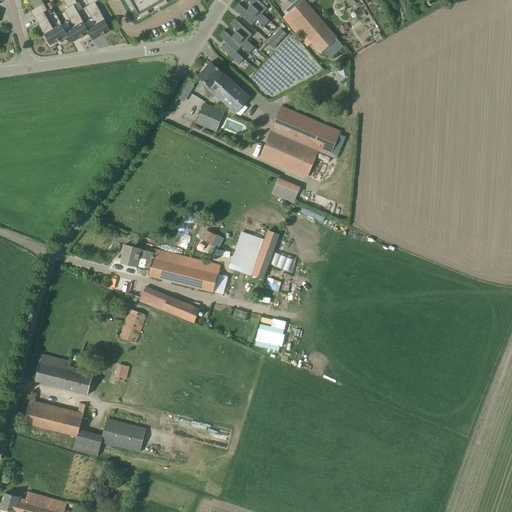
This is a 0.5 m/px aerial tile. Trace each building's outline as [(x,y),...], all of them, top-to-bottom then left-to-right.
[(41,0),(28,0),(35,10),(44,4),(41,0)] [(77,3),(75,0),(62,0),(67,8),(73,5),(77,3)] [(125,0),(135,17),(139,15),(141,19),(150,14),(148,10),(157,5),(159,9),(168,3),(166,0),(125,0)] [(258,0),(246,0),(252,5),(262,14),(267,8),(258,0)] [(282,18),(315,57),(323,50),(330,58),(344,46),(305,0),(302,0),(288,12),(282,18)] [(111,30),(95,3),(95,2),(89,6),(89,5),(85,7),(95,25),(87,29),(87,30),(89,33),(93,40),(111,30)] [(251,26),(257,20),(246,11),(239,4),(233,10),(251,26)] [(67,8),(64,10),(74,27),(66,32),(68,35),(67,36),(71,43),(89,33),(87,30),(87,29),(73,5),(67,8)] [(252,5),(246,11),(257,20),(264,27),(269,21),(262,14),(252,5)] [(47,18),(37,23),(50,45),(67,36),(68,35),(66,32),(62,25),(53,30),(47,18)] [(229,24),(237,31),(247,40),(249,37),(252,34),(235,18),(229,24)] [(274,46),(286,34),(281,29),(269,42),(274,46)] [(242,46),(231,36),(224,30),(219,36),(226,42),(236,52),(242,46)] [(237,31),(231,36),(242,46),(249,53),(255,47),(247,40),(237,31)] [(244,58),(236,52),(226,42),(221,48),(238,64),(244,58)] [(211,62),(198,77),(210,88),(210,87),(216,93),(215,95),(236,114),(250,98),(234,83),(231,87),(220,76),(223,73),(211,62)] [(196,122),(210,128),(216,131),(224,112),(218,110),(204,104),(196,122)] [(331,155),(341,132),(281,106),(271,129),(331,155)] [(318,153),(270,132),(260,156),(308,177),(318,153)] [(269,193),(292,203),(299,187),(276,178),(269,193)] [(311,205),(314,195),(305,192),(301,201),(311,205)] [(203,226),(197,237),(198,237),(217,247),(222,237),(207,230),(208,228),(203,226)] [(264,278),(280,234),(268,230),(252,274),(264,278)] [(155,250),(154,253),(140,250),(140,249),(124,245),(123,251),(124,251),(121,263),(136,267),(138,259),(151,262),(148,276),(187,285),(214,292),(218,275),(220,266),(155,250)] [(194,323),(200,309),(145,287),(140,300),(194,323)] [(111,305),(103,303),(99,318),(107,320),(111,305)] [(147,315),(129,309),(119,337),(136,343),(147,315)] [(44,384),(88,395),(93,376),(92,376),(93,373),(70,367),(71,361),(42,354),(40,362),(39,362),(39,363),(40,363),(35,380),(35,381),(44,384)] [(113,376),(126,379),(129,366),(116,363),(113,376)] [(77,417),(29,405),(29,406),(25,422),(24,422),(24,423),(34,425),(77,436),(73,449),(98,456),(101,442),(140,452),(146,429),(106,419),(102,436),(79,430),(82,418),(85,404),(80,403),(77,417)] [(65,504),(28,493),(26,501),(19,499),(19,498),(4,493),(0,507),(0,508),(11,511),(64,511),(63,511),(65,504)]
